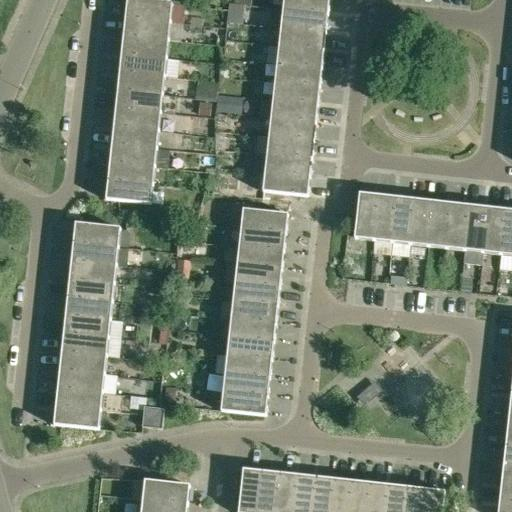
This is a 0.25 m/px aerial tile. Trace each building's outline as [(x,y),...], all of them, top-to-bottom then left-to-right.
[(172,4),(131,0),(127,0),(126,18),(170,23),(172,4)] [(284,0),(283,11),(328,16),(329,0),(284,0)] [(228,10),(226,24),(242,26),(245,6),(235,5),(229,4),(228,10)] [(283,11),(281,29),(326,34),(328,16),(283,11)] [(126,18),(124,37),(168,41),(170,23),(126,18)] [(324,52),(326,34),(281,29),(279,47),(324,52)] [(124,37),(122,55),(166,60),(168,41),(124,37)] [(279,47),(277,65),(322,70),(324,52),(279,47)] [(122,55),(120,73),(164,78),(166,60),(122,55)] [(277,65),(275,84),(320,89),(322,70),(277,65)] [(120,73),(118,91),(162,96),(164,78),(120,73)] [(320,89),(275,84),(273,102),(318,107),(320,89)] [(160,114),(162,96),(118,91),(116,109),(160,114)] [(218,101),(216,113),(233,115),(235,99),(218,97),(218,101)] [(213,104),(200,102),(198,116),(211,118),(213,104)] [(273,102),(271,120),(316,125),(318,107),(273,102)] [(116,109),(114,127),(158,132),(160,114),(116,109)] [(314,143),(316,125),(271,120),(269,138),(314,143)] [(114,127),(112,146),(156,150),(158,132),(114,127)] [(269,138),(267,156),(312,161),(314,143),(269,138)] [(156,150),(112,146),(110,164),(154,169),(156,150)] [(267,156),(265,175),(310,180),(312,161),(267,156)] [(110,164),(108,182),(152,187),(154,169),(110,164)] [(265,175),(263,194),(266,194),(290,197),(308,199),(310,180),(265,175)] [(151,205),(152,187),(108,182),(106,200),(151,205)] [(263,194),(262,203),(275,204),(289,205),(290,197),(266,194),(263,194)] [(354,240),(372,242),(377,197),(359,195),(354,240)] [(391,244),(396,199),(377,197),(372,242),(391,244)] [(391,244),(409,246),(414,201),(396,199),(391,244)] [(409,246),(427,248),(432,203),(414,201),(409,246)] [(446,250),(451,205),(432,203),(427,248),(446,250)] [(446,250),(464,252),(469,207),(451,205),(446,250)] [(464,252),(483,254),(487,209),(469,207),(464,252)] [(506,211),(487,209),(483,254),(501,256),(506,211)] [(242,230),(286,235),(288,216),(244,211),(242,230)] [(501,256),(511,257),(511,211),(506,211),(501,256)] [(120,230),(75,225),(73,244),(118,247),(120,230)] [(284,253),(286,235),(242,230),(240,248),(284,253)] [(116,265),(118,247),(73,244),(72,262),(116,265)] [(282,272),(284,253),(240,248),(238,267),(282,272)] [(114,284),(116,265),(72,262),(70,281),(114,284)] [(282,272),(238,267),(236,285),(280,290),(282,272)] [(464,278),(462,291),(479,293),(480,280),(464,278)] [(70,281),(68,299),(112,302),(114,284),(70,281)] [(278,307),(280,290),(236,285),(234,302),(278,307)] [(166,295),(165,306),(173,307),(174,296),(166,295)] [(110,321),(112,302),(68,299),(66,317),(110,321)] [(276,325),(278,307),(234,302),(232,320),(276,325)] [(64,335),(108,339),(110,321),(66,317),(64,335)] [(230,339),(274,344),(276,325),(232,320),(230,339)] [(107,357),(108,339),(64,335),(62,354),(107,357)] [(272,362),(274,344),(230,339),(228,357),(272,362)] [(107,357),(62,354),(60,372),(105,376),(107,357)] [(270,380),(272,362),(228,357),(226,375),(270,380)] [(103,394),(105,376),(60,372),(58,390),(103,394)] [(270,380),(226,375),(226,376),(212,375),(211,390),(224,391),(224,393),(268,398),(270,380)] [(177,389),(166,388),(165,400),(176,401),(177,389)] [(103,394),(58,390),(56,408),(101,413),(103,394)] [(266,417),(268,398),(224,393),(222,412),(266,417)] [(142,428),(161,430),(164,409),(144,407),(142,428)] [(99,432),(101,413),(56,408),(55,427),(99,432)] [(511,448),(505,448),(503,466),(511,467),(511,448)] [(511,467),(503,466),(501,485),(511,486),(511,467)] [(238,511),(257,511),(262,474),(243,471),(238,511)] [(276,511),(280,475),(262,474),(257,511),(276,511)] [(294,511),(298,478),(280,475),(276,511),(294,511)] [(313,511),(317,479),(298,478),(294,511),(313,511)] [(317,479),(313,511),(331,511),(335,481),(317,479)] [(349,511),(353,483),(335,481),(331,511),(349,511)] [(190,488),(186,487),(145,483),(143,500),(188,505),(190,488)] [(349,511),(368,511),(371,485),(353,483),(349,511)] [(386,511),(390,487),(371,485),(368,511),(386,511)] [(511,486),(501,485),(499,503),(511,504),(511,486)] [(390,487),(386,511),(405,511),(408,489),(390,487)] [(423,511),(426,491),(408,489),(405,511),(423,511)] [(442,511),(445,493),(426,491),(423,511),(442,511)] [(186,511),(188,505),(143,500),(141,511),(186,511)] [(498,511),(511,511),(511,504),(499,503),(498,511)]
